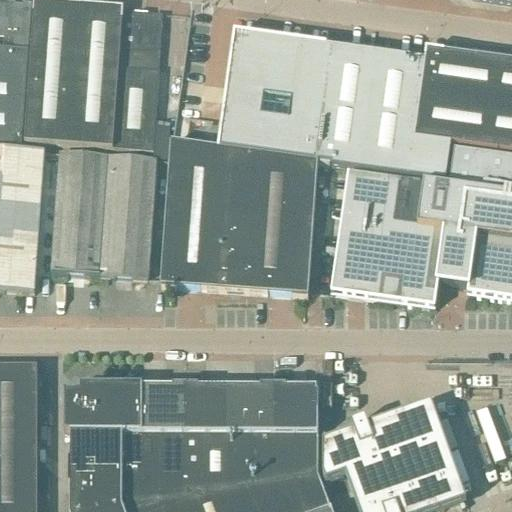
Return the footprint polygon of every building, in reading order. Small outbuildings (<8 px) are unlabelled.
[(511,0),(453,0),(464,2),(473,3),(511,8),(511,0)] [(32,7),(0,5),(0,150),(19,152),(32,7)] [(122,14),(35,8),(23,147),(152,157),(158,76),(156,76),(162,19),(122,16),(122,14)] [(218,154),(217,156),(317,171),(446,189),(451,151),(511,159),(511,69),(509,69),(472,64),(459,62),(433,58),(427,57),(426,64),(425,67),(234,40),(218,154)] [(161,286),(161,292),(164,292),(176,293),(293,301),(308,302),(308,297),(308,296),(310,269),(317,171),(217,156),(218,154),(171,147),(161,286)] [(45,159),(0,155),(0,295),(34,298),(45,159)] [(464,299),(511,306),(511,165),(454,157),(448,194),(344,179),(327,298),(430,313),(433,289),(464,293),(464,299)] [(61,159),(52,278),(100,281),(108,163),(61,159)] [(108,163),(100,281),(148,285),(156,166),(108,163)] [(0,511),(35,511),(37,373),(0,373),(0,511)] [(80,400),(65,400),(65,441),(70,441),(70,467),(68,467),(68,493),(70,493),(69,511),(328,511),(318,481),(318,442),(318,400),(317,400),(317,396),(286,395),(286,394),(261,394),(261,395),(198,395),(198,394),(173,394),(173,395),(143,395),(143,394),(80,393),(80,400)] [(454,511),(466,508),(432,414),(370,436),(367,427),(353,433),(356,441),(327,452),(327,483),(329,488),(349,481),(360,511),(454,511)]
